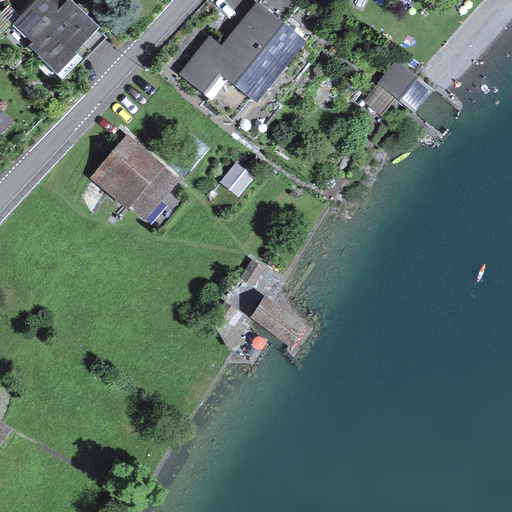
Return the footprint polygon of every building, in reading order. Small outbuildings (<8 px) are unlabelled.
[(102,38),(63,0),(40,0),(15,26),(33,44),(30,48),(62,79),(102,38)] [(210,43),(183,77),(204,94),(222,72),(256,100),(300,45),(257,10),(222,52),(210,43)] [(394,64),(377,88),(417,118),(434,95),(394,64)] [(0,133),(9,126),(0,116),(0,133)] [(127,143),(97,179),(143,218),(173,182),(127,143)] [(267,295),(249,320),(289,349),(307,324),(267,295)]
